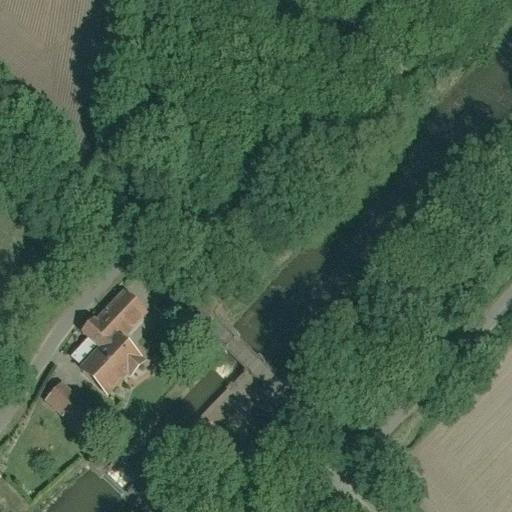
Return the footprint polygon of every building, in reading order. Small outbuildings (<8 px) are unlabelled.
[(128,292),(85,333),(93,341),(103,352),(120,335),(125,341),(151,316),(128,292)] [(85,370),(83,373),(111,401),(148,363),(125,341),(120,335),(103,352),(85,370)] [(93,341),(74,359),(85,370),(103,352),(93,341)] [(99,412),(66,384),(48,404),(81,433),(99,412)] [(345,403),(337,414),(351,424),(359,413),(345,403)]
